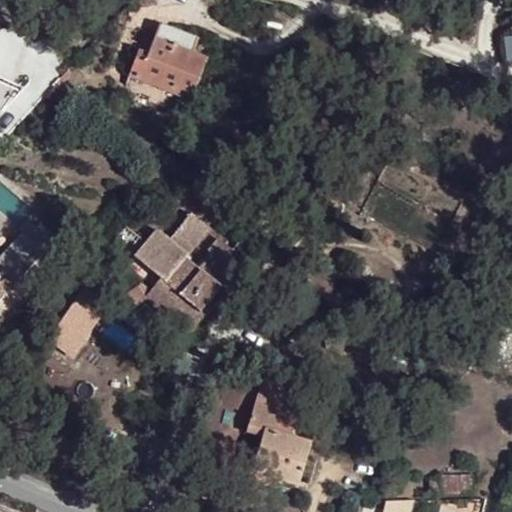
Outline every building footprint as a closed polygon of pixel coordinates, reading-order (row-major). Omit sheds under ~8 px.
[(160,23),(148,53),(145,62),(135,59),(129,75),(189,98),(205,57),(191,51),(197,37),(160,23)] [(145,62),(148,53),(139,50),(135,59),(145,62)] [(57,81),(39,102),(53,113),(70,92),(57,81)] [(26,245),(40,257),(57,236),(42,225),(26,245)] [(238,254),(217,238),(207,251),(210,254),(197,270),(183,258),(186,255),(154,230),(133,258),(160,279),(145,299),(170,319),(173,314),(194,331),(207,315),(201,311),(235,271),(229,266),(238,254)] [(0,261),(0,298),(19,278),(0,261)] [(190,335),(194,331),(173,314),(170,319),(190,335)] [(261,437),(253,467),(278,474),(276,482),(299,489),(312,442),(274,432),(287,383),(262,377),(245,433),(261,437)] [(278,474),(253,467),(249,482),(274,489),(276,482),(278,474)] [(185,508),(198,511),(199,511),(206,493),(191,489),(185,508)]
